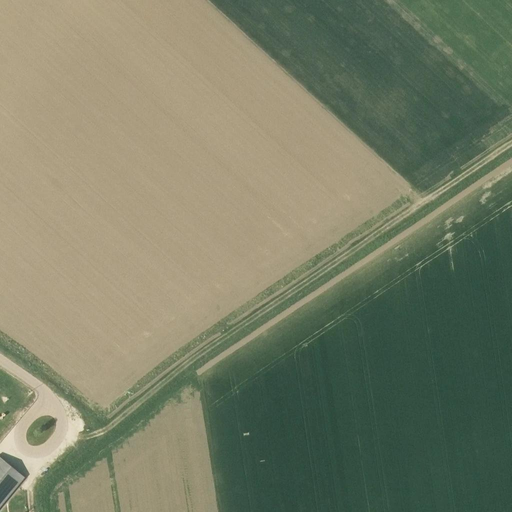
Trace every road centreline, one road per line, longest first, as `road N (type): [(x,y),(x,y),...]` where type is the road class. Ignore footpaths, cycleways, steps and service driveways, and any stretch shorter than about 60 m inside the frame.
road 1 (track): [(0,450),(35,475),(87,445),(190,360),(423,204)]
road 2 (track): [(200,0),(423,204)]
